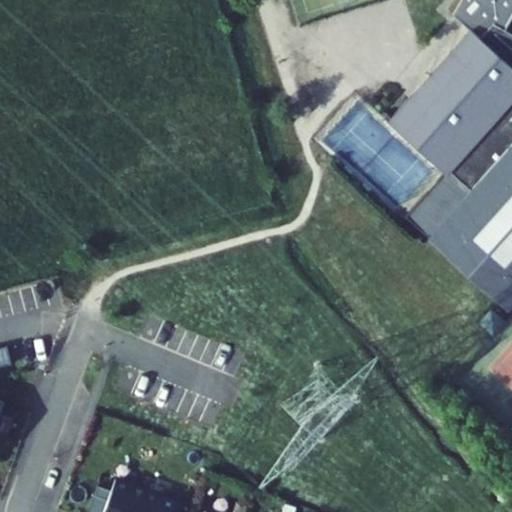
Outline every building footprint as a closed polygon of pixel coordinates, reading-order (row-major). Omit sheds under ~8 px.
[(481,24),(471,15),(387,106),(452,165),(453,164),(476,185),(434,230),(504,295),(511,286),(511,20),(494,10),(481,24)] [(411,209),(434,230),(476,185),(453,164),(452,165),(411,209)] [(122,472),(106,511),(141,511),(153,483),(122,472)] [(92,511),(95,511),(106,511),(118,482),(105,477),(92,511)] [(153,483),(141,511),(176,511),(183,495),(153,483)]
